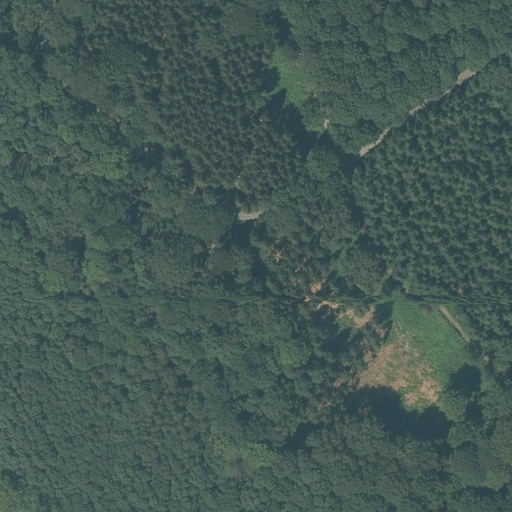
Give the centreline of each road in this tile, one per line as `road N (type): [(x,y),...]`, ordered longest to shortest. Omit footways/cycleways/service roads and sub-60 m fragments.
road 1 (tertiary): [(511,21),(273,196),(245,202),(213,192),(71,76),(49,45),(52,0)]
road 2 (track): [(291,0),(368,222),(511,397)]
